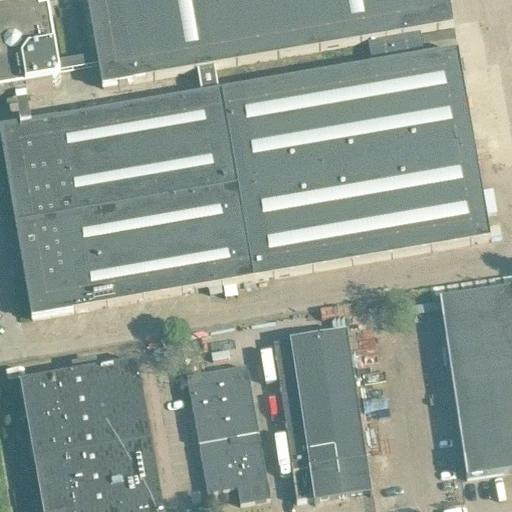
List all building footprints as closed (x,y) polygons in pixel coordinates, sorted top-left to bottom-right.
[(87,0),(98,58),(58,65),(59,75),(99,68),(103,91),(198,75),(203,99),(219,96),(215,72),(368,45),(372,69),(420,62),(416,37),(454,31),(448,0),(87,0)] [(0,16),(0,101),(55,92),(61,84),(59,75),(58,65),(49,15),(41,9),(0,16)] [(203,99),(0,134),(0,136),(21,257),(13,264),(25,279),(32,322),(210,292),(211,298),(232,294),(231,288),(300,276),(491,243),(479,169),(490,167),(486,141),(474,143),(459,55),(420,62),(372,69),(219,96),(203,99)] [(511,476),(511,293),(442,305),(467,483),(511,476)] [(372,495),(349,336),(287,345),(287,346),(272,348),(290,475),(288,475),(293,507),(372,495)] [(151,444),(138,369),(139,369),(139,366),(19,386),(19,388),(22,388),(24,402),(23,402),(27,421),(28,421),(36,464),(151,444)] [(271,504),(248,372),(188,382),(208,499),(238,494),(241,510),(271,504)] [(162,511),(151,444),(36,464),(43,507),(42,507),(43,511),(162,511)]
